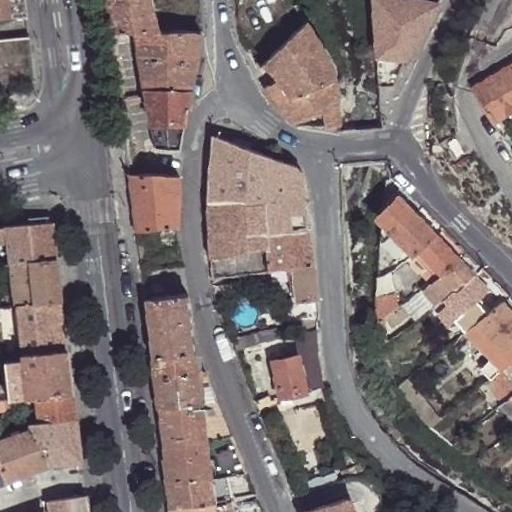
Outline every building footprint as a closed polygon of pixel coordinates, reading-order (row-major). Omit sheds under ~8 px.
[(0,0),(0,20),(9,20),(6,0),(0,0)] [(6,0),(9,20),(26,18),(24,0),(6,0)] [(157,31),(156,29),(148,0),(105,0),(110,32),(134,32),(133,30),(157,31)] [(405,58),(439,3),(421,0),(372,0),(376,55),(405,58)] [(336,68),(308,21),(263,65),(276,81),(263,87),(274,105),(292,122),(320,112),(324,126),(338,124),(341,124),(336,68)] [(143,89),(189,89),(196,50),(199,30),(156,29),(157,31),(133,30),(134,32),(135,42),(137,59),(143,89)] [(0,78),(34,75),(29,37),(0,40),(0,78)] [(511,109),(511,73),(508,67),(472,88),(492,121),(511,109)] [(184,121),(189,89),(143,89),(149,122),(184,121)] [(179,149),(184,121),(149,122),(153,146),(154,148),(179,149)] [(208,177),(207,200),(242,198),(242,205),(260,203),(270,155),(211,135),(209,164),(208,177)] [(270,155),(260,203),(266,236),(308,229),(304,204),(302,172),(296,165),(270,155)] [(127,173),(135,231),(171,227),(176,228),(177,175),(127,173)] [(381,211),(381,215),(393,227),(410,210),(398,195),(381,211)] [(242,198),(207,200),(208,238),(209,258),(249,254),(249,251),(265,249),(266,236),(260,203),(242,205),(242,198)] [(388,232),(411,255),(416,250),(434,233),(410,210),(393,227),(388,232)] [(381,215),(381,224),(388,232),(393,227),(381,215)] [(57,261),(52,224),(0,228),(0,243),(8,243),(11,263),(57,261)] [(266,236),(265,249),(267,272),(291,269),(296,302),(316,300),(313,265),(308,229),(266,236)] [(416,250),(439,274),(441,276),(442,275),(457,258),(434,233),(416,250)] [(8,243),(0,243),(0,263),(11,263),(8,243)] [(249,254),(209,258),(211,279),(267,272),(265,249),(249,251),(249,254)] [(474,276),(457,258),(442,275),(457,290),(474,276)] [(62,302),(57,261),(11,263),(12,271),(15,306),(62,302)] [(0,272),(12,271),(11,263),(0,263),(0,272)] [(140,272),(143,299),(187,294),(182,267),(140,272)] [(384,274),(377,277),(376,316),(384,317),(390,312),(395,308),(395,289),(393,268),(384,274)] [(488,290),(474,276),(457,290),(444,301),(459,318),(475,302),(488,290)] [(503,290),(495,283),(488,290),(491,294),(484,302),(487,305),(503,290)] [(147,332),(151,357),(161,356),(195,353),(191,326),(187,294),(143,299),(145,316),(147,332)] [(318,319),(316,300),(296,302),(292,304),(293,322),(318,319)] [(68,352),(62,302),(15,306),(20,349),(21,355),(23,356),(68,352)] [(487,313),(475,302),(459,318),(470,328),(474,324),(487,313)] [(511,314),(500,303),(487,313),(474,324),(478,330),(492,343),(503,354),(511,346),(511,314)] [(384,317),(376,316),(376,343),(376,345),(389,344),(397,337),(390,312),(384,317)] [(474,324),(470,328),(464,333),(469,338),(478,330),(474,324)] [(243,337),(246,347),(280,338),(278,329),(243,337)] [(317,352),(316,329),(295,335),(298,355),(317,352)] [(464,333),(453,342),(463,354),(471,347),(488,347),(492,343),(478,330),(469,338),(464,333)] [(511,361),(511,346),(503,354),(511,362),(511,361)] [(22,361),(23,356),(21,355),(20,349),(4,351),(5,362),(6,362),(22,361)] [(272,360),(293,356),(292,351),(271,356),(272,360)] [(73,394),(68,352),(23,356),(22,361),(6,362),(9,383),(7,383),(10,400),(20,400),(36,398),(73,394)] [(320,371),(317,352),(298,355),(302,373),(306,373),(320,371)] [(195,353),(161,356),(162,372),(195,368),(193,354),(195,354),(195,353)] [(482,366),(493,376),(506,366),(495,354),(482,366)] [(302,373),(298,355),(293,356),(272,360),(280,398),(291,395),(306,392),(302,373)] [(161,356),(151,357),(153,378),(196,372),(195,368),(162,372),(161,356)] [(493,376),(479,387),(491,401),(511,384),(511,371),(507,365),(506,366),(493,376)] [(196,372),(153,378),(153,381),(157,408),(200,402),(216,400),(204,370),(196,372)] [(323,388),(320,371),(306,373),(310,391),(323,388)] [(0,401),(10,400),(7,383),(0,384),(0,401)] [(76,419),(73,394),(36,398),(38,418),(39,425),(76,419)] [(260,398),(253,399),(258,412),(272,408),(270,395),(260,398)] [(292,401),(291,395),(280,398),(281,404),(292,401)] [(200,402),(204,434),(229,430),(216,400),(200,402)] [(157,408),(161,441),(204,434),(200,402),(157,408)] [(39,425),(38,418),(27,419),(30,427),(39,425)] [(81,462),(76,419),(39,425),(30,427),(32,430),(51,466),(81,462)] [(0,484),(51,466),(32,430),(0,442),(0,484)] [(161,441),(166,482),(210,476),(205,439),(204,434),(161,441)] [(218,475),(245,471),(231,435),(205,439),(210,476),(218,475)] [(374,466),(370,460),(330,471),(334,482),(374,466)] [(334,482),(330,471),(297,484),(302,494),(334,482)] [(218,475),(210,476),(213,495),(220,494),(218,475)] [(169,507),(169,511),(214,511),(214,510),(213,495),(210,476),(166,482),(169,507)] [(86,511),(85,496),(49,500),(50,511),(86,511)] [(300,511),(355,511),(349,497),(301,511),(300,511)]
